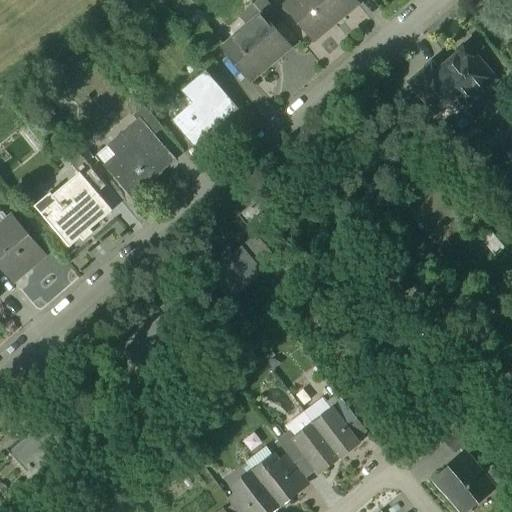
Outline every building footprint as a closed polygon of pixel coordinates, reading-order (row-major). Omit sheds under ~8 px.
[(356,2),(353,0),(292,0),(285,6),(314,40),(331,26),(330,24),(356,2)] [(261,15),(223,47),(251,80),(289,48),(261,15)] [(204,23),(190,35),(207,55),(221,43),(204,23)] [(470,45),(464,44),(458,49),(458,55),(448,63),(451,66),(441,74),(433,64),(411,82),(436,112),(456,95),(464,104),(495,79),(476,55),(475,50),(470,45)] [(205,72),(183,91),(193,103),(173,120),(194,145),(237,109),(205,72)] [(163,127),(145,107),(135,115),(139,120),(140,119),(154,135),(163,127)] [(139,120),(97,155),(133,197),(162,172),(156,166),(170,154),(154,135),(140,119),(139,120)] [(106,185),(92,168),(83,175),(98,192),(106,185)] [(83,175),(80,172),(51,196),(55,200),(41,212),(70,246),(113,210),(98,192),(83,175)] [(447,172),(406,205),(431,236),(472,203),(447,172)] [(253,193),(234,209),(251,228),(258,222),(261,226),(273,216),(253,193)] [(3,212),(0,212),(0,225),(8,218),(3,212)] [(0,225),(0,255),(18,277),(45,254),(12,215),(8,218),(0,225)] [(233,254),(210,274),(231,299),(278,259),(260,238),(236,258),(233,254)] [(61,265),(55,278),(68,284),(74,270),(61,265)] [(179,292),(162,306),(173,318),(189,303),(179,292)] [(165,320),(132,351),(142,361),(142,362),(146,366),(155,375),(187,344),(165,320)] [(367,427),(340,392),(328,401),(332,406),(333,405),(356,435),(367,427)] [(332,406),(314,420),(342,456),(361,442),(356,435),(333,405),(332,406)] [(474,412),(466,419),(476,431),(484,424),(474,412)] [(465,418),(447,433),(447,437),(455,447),(459,447),(477,432),(476,431),(466,419),(465,418)] [(342,456),(314,420),(296,434),(295,435),(318,464),(322,471),(342,456)] [(53,421),(19,451),(29,463),(33,468),(33,467),(41,476),(75,446),(53,421)] [(318,464),(295,435),(296,434),(292,429),(280,438),(289,450),(306,473),(318,464)] [(306,473),(289,450),(279,458),(276,453),(275,453),(301,487),(311,479),(306,473)] [(301,487),(275,453),(256,468),(281,501),(301,487)] [(463,455),(450,466),(449,471),(442,477),(441,483),(464,511),(494,487),(469,455),(463,455)] [(266,511),(281,501),(256,468),(237,482),(258,511),(266,511)] [(258,511),(237,482),(236,483),(240,487),(230,495),(242,511),(258,511)]
